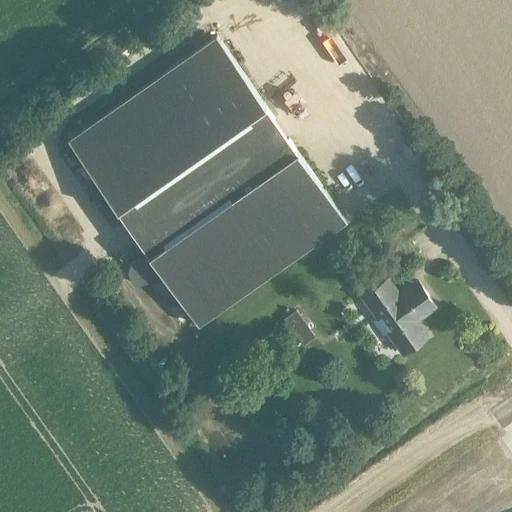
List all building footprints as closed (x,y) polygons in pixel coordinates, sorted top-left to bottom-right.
[(346,220),(217,35),(68,139),(198,324),(346,220)] [(145,260),(141,259),(137,260),(134,261),(130,265),(128,270),(129,275),(132,280),(136,283),(142,283),(147,281),(149,280),(151,277),(152,274),(152,270),(151,266),(148,263),(145,260)] [(56,270),(68,288),(81,280),(69,262),(56,270)] [(392,329),(406,349),(407,350),(427,335),(416,319),(436,305),(418,280),(399,294),(387,278),(362,296),(378,317),(373,321),(383,335),(392,329)] [(306,325),(293,334),(301,345),(314,336),(306,325)]
